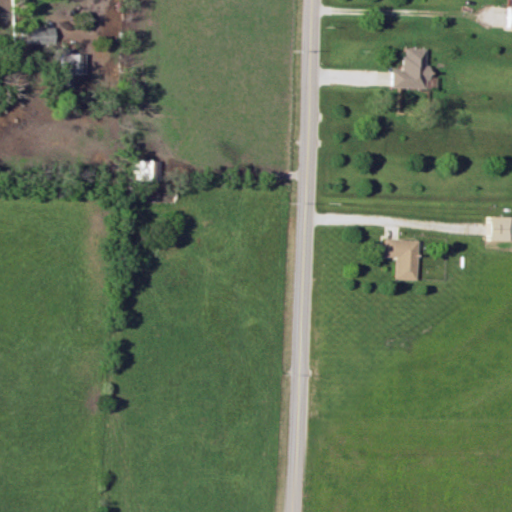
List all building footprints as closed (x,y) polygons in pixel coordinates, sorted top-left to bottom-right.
[(49,27),(16,26),(16,42),(49,43),(49,27)] [(388,87),(424,87),(424,48),(400,47),(400,70),(388,69),(388,87)] [(57,59),(56,86),(67,87),(68,74),(80,74),(80,53),(66,53),(66,49),(52,48),(51,59),(57,59)] [(155,160),(129,160),(129,179),(155,180),(155,160)] [(511,216),(485,216),(484,240),(511,240),(511,216)] [(390,257),(390,278),(412,279),(413,239),(379,238),(379,256),(390,257)]
